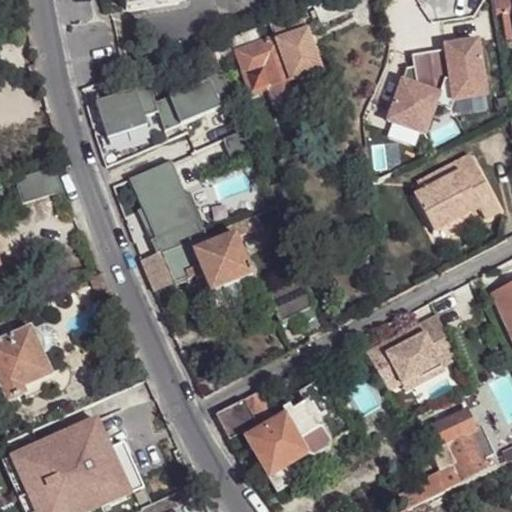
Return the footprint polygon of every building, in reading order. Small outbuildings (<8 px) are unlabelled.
[(123,0),(125,13),(184,3),(184,0),(123,0)] [(347,0),(323,0),(314,4),(322,24),(352,11),(347,0)] [(511,0),(491,0),(494,16),(502,16),(506,43),(511,41),(511,0)] [(29,36),(22,1),(12,4),(19,38),(29,36)] [(296,81),(322,72),(325,71),(309,29),(307,29),(301,14),(272,25),(275,33),(262,37),(236,47),(239,55),(244,68),(242,69),(250,89),(251,95),(270,89),(277,106),(301,98),(296,81)] [(201,82),(154,101),(157,111),(164,131),(237,102),(214,41),(195,48),(204,72),(201,82)] [(454,103),(486,98),(478,43),(445,48),(446,52),(412,58),(414,69),(417,88),(402,83),(388,123),(425,136),(435,106),(451,112),(454,103)] [(402,83),(417,88),(414,69),(407,71),(402,83)] [(148,83),(93,102),(106,140),(146,126),(143,116),(157,111),(154,101),(148,83)] [(249,130),(225,140),(235,163),(258,154),(249,130)] [(471,158),(438,174),(443,183),(476,166),(471,158)] [(159,257),(201,241),(207,238),(172,164),(130,182),(157,240),(152,242),(159,257)] [(443,183),(438,174),(417,184),(423,195),(415,199),(431,231),(476,209),(482,221),(498,213),(476,166),(443,183)] [(271,188),(278,208),(289,203),(281,183),(271,188)] [(235,237),(203,250),(194,254),(202,275),(211,295),(253,278),(235,237)] [(159,257),(143,264),(155,294),(202,275),(194,254),(203,250),(201,241),(159,257)] [(109,295),(100,277),(85,283),(94,302),(109,295)] [(258,293),(253,278),(211,295),(217,310),(258,293)] [(300,319),(314,312),(316,312),(304,283),(269,300),(283,329),(300,319)] [(511,336),(511,287),(492,297),(511,336)] [(325,332),(314,312),(300,319),(310,340),(311,339),(323,333),(325,332)] [(437,319),(369,354),(386,383),(391,382),(413,370),(420,372),(435,364),(439,371),(455,363),(437,319)] [(43,328),(30,334),(31,335),(38,340),(41,347),(41,356),(40,356),(53,351),(58,340),(54,331),(43,328)] [(0,343),(0,387),(4,395),(8,403),(18,399),(24,396),(25,396),(22,389),(40,381),(51,376),(50,375),(40,356),(41,356),(41,347),(38,340),(31,335),(30,334),(29,332),(0,343)] [(369,354),(364,356),(382,386),(386,383),(369,354)] [(391,382),(397,393),(439,371),(435,364),(420,372),(413,370),(391,382)] [(43,388),(40,381),(22,389),(25,396),(24,396),(26,402),(45,393),(43,388)] [(256,427),(240,435),(267,480),(289,468),(305,459),(306,460),(314,462),(328,454),(330,447),(329,445),(351,433),(321,383),(299,398),(301,403),(304,408),(259,433),(256,427)] [(242,403),(256,427),(279,414),(267,390),(242,403)] [(213,418),(225,443),(240,435),(256,427),(242,403),(213,418)] [(511,461),(511,450),(499,456),(501,460),(495,463),(492,458),(482,463),(470,436),(474,434),(463,413),(431,428),(440,447),(429,453),(439,473),(452,467),(460,486),(497,469),(511,461)] [(40,445),(22,453),(30,470),(19,475),(29,495),(19,499),(20,500),(29,496),(36,511),(46,511),(49,511),(73,511),(99,501),(103,507),(100,501),(117,493),(115,488),(140,477),(129,454),(116,460),(111,449),(98,420),(69,433),(71,439),(43,451),(41,446),(40,445)] [(69,433),(41,446),(43,451),(71,439),(69,433)] [(111,449),(116,460),(129,454),(124,443),(111,449)] [(22,453),(2,462),(19,499),(29,495),(19,475),(30,470),(22,453)] [(289,468),(267,480),(276,495),(297,483),(296,481),(289,468)] [(100,501),(103,507),(145,488),(140,477),(115,488),(117,493),(100,501)] [(415,491),(420,505),(426,502),(444,494),(438,481),(415,491)] [(36,511),(29,496),(20,500),(25,511),(49,511),(46,511),(36,511)] [(73,511),(92,511),(103,507),(99,501),(73,511)]
